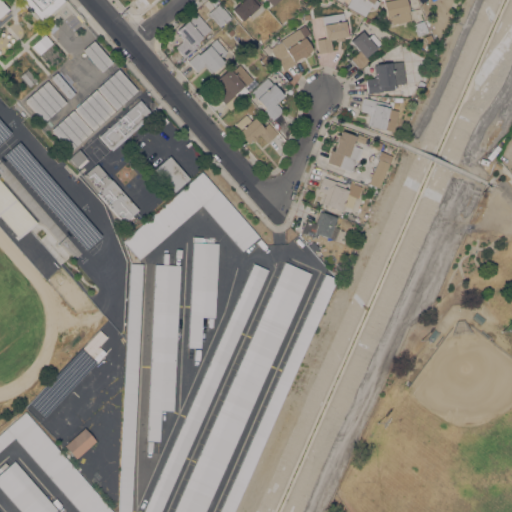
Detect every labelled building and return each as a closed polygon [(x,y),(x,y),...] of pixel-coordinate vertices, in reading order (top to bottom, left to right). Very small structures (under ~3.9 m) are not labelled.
[(0,0),(8,9),(0,15),(0,0)] [(256,0),(260,4),(241,21),(231,10),(240,2),(238,0),(256,0)] [(373,0),(372,3),(371,3),(364,16),(345,5),(347,0),(373,0)] [(382,0),(405,0),(410,20),(394,24),(386,16),(382,0)] [(230,17),(219,26),(211,17),(210,18),(208,15),(209,14),(207,13),(218,3),(230,17)] [(318,39),(317,31),(321,31),(322,38),(326,38),(322,16),(343,12),(347,38),(330,40),(331,50),(319,53),(316,39),(318,39)] [(196,13),(202,20),(203,19),(205,21),(204,22),(210,29),(194,43),(197,46),(183,58),(174,47),(182,41),(177,35),(179,34),(176,30),(196,13)] [(412,24),(422,20),(426,32),(416,36),(412,24)] [(271,50),(267,53),(264,49),(269,45),(270,47),(281,41),(280,40),(298,28),(311,49),(308,52),(309,54),(303,58),(302,56),(294,61),(295,62),(284,70),(274,55),(272,56),(271,55),(273,53),(271,50)] [(350,58),(358,51),(356,49),(355,49),(352,45),(353,44),(350,40),(361,31),(367,38),(372,33),(380,43),(375,47),(376,48),(365,57),(367,60),(358,68),(350,58)] [(64,56),(51,68),(31,46),(44,34),(64,56)] [(226,51),(219,58),(223,62),(210,73),(203,65),(196,72),(186,61),(196,53),(197,54),(215,39),(226,51)] [(112,62),(100,72),(81,50),(93,40),(112,62)] [(273,64),(267,70),(264,66),(264,65),(260,60),(260,59),(256,55),(261,51),(265,56),(265,55),(273,64)] [(393,90),(366,93),(365,79),(376,77),(374,64),(402,61),(404,83),(392,84),(392,85),(393,90)] [(227,106),(215,94),(221,89),(214,81),(228,68),(231,71),(239,64),(252,78),(253,78),(257,82),(248,91),(247,90),(238,99),(239,101),(230,110),(227,106)] [(111,74),(117,68),(137,90),(114,110),(109,103),(95,88),(111,74)] [(36,80),(29,87),(19,75),(26,69),(36,80)] [(74,93),(68,98),(50,77),(56,72),(74,93)] [(266,77),(283,96),(276,103),(280,108),(281,112),(272,120),(263,110),(265,108),(251,92),(266,77)] [(65,102),(43,122),(24,100),(46,80),(65,102)] [(108,116),(92,130),(73,109),(95,89),(109,105),(114,110),(108,116)] [(368,126),(368,125),(366,125),(369,115),(367,114),(367,113),(359,111),(362,97),(388,103),(387,108),(396,110),(391,131),(382,129),(368,126)] [(106,145),(98,135),(107,127),(139,99),(152,114),(111,150),(106,145)] [(72,110),(91,131),(69,151),(50,129),(72,110)] [(277,133),(266,143),(258,133),(255,136),(257,137),(251,142),(250,140),(246,144),(236,133),(240,130),(234,124),(245,115),(250,121),(253,118),(262,128),(268,123),(277,133)] [(349,171),(326,162),(330,150),(333,151),(337,142),(334,141),(337,134),(339,135),(341,131),(354,136),(351,145),(359,147),(349,171)] [(365,137),(362,143),(354,140),(356,134),(365,137)] [(78,149),(85,157),(76,166),(68,158),(78,149)] [(376,158),(375,158),(378,150),(390,156),(376,187),(366,183),(376,158)] [(188,178),(173,191),(154,168),(169,156),(188,178)] [(109,207),(96,193),(97,192),(82,175),(95,163),(104,173),(110,180),(111,179),(137,209),(122,222),(109,207)] [(201,171),(258,236),(242,250),(201,204),(160,240),(139,259),(123,241),(144,222),(201,171)] [(348,182),(360,186),(355,198),(345,194),(338,211),(324,205),(324,204),(320,203),(324,193),(316,190),(322,176),(335,181),(333,185),(337,187),(339,182),(347,185),(348,182)] [(35,223),(0,182),(0,217),(18,238),(35,223)] [(334,217),(331,226),(337,228),(333,239),(327,237),(326,238),(321,236),(319,243),(312,240),(313,238),(299,233),(304,220),(316,224),(320,212),(334,217)] [(215,302),(214,317),(202,316),(200,347),(188,347),(191,275),(193,242),(218,243),(215,302)] [(203,511),(172,511),(249,341),(284,262),(310,273),(269,364),(203,511)] [(336,262),(340,264),(336,271),(332,269),(336,262)] [(129,511),(116,511),(129,263),(141,263),(129,511)] [(240,331),(159,511),(143,511),(229,318),(253,263),(267,269),(240,331)] [(173,411),(160,410),(159,441),(147,440),(155,264),(180,265),(173,411)] [(300,357),(279,404),(231,511),(218,511),(279,375),(324,273),(335,278),(300,357)] [(112,511),(79,511),(13,437),(0,448),(0,431),(24,411),(112,511)] [(84,427),(95,440),(75,458),(64,445),(84,427)] [(20,511),(0,487),(0,472),(14,460),(57,509),(53,511),(20,511)]
